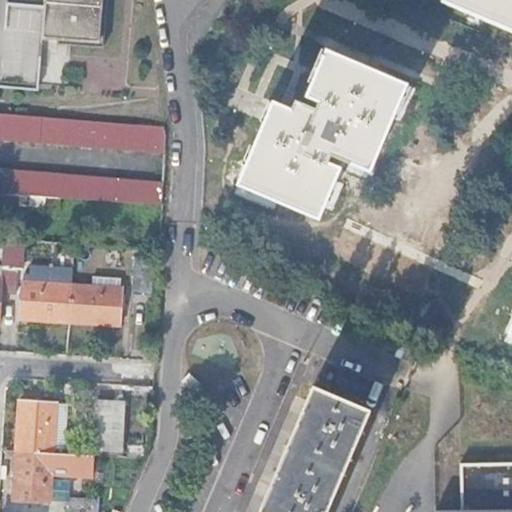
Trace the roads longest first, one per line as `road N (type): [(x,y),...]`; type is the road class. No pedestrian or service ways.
road 1 (residential): [(173,284),(183,127),(165,0)]
road 2 (residential): [(132,511),(158,448),(173,284)]
road 3 (residential): [(221,511),(297,333)]
road 4 (residential): [(0,365),(136,372)]
road 5 (residential): [(297,333),(173,284)]
